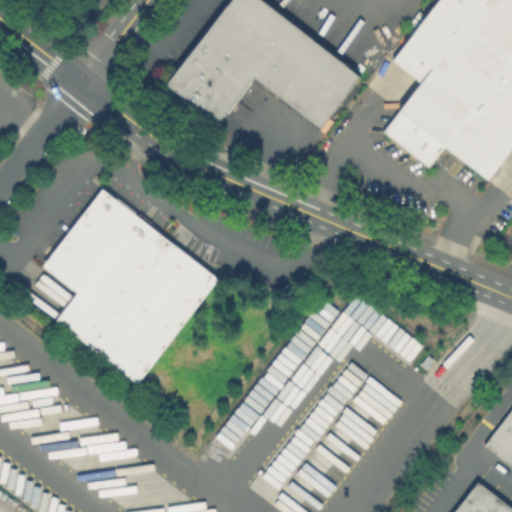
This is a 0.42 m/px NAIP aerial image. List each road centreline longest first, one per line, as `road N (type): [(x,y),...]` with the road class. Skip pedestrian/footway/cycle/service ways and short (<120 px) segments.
road 1 (secondary): [(475,282),(206,169),(83,83)]
road 2 (residential): [(0,191),(83,83)]
